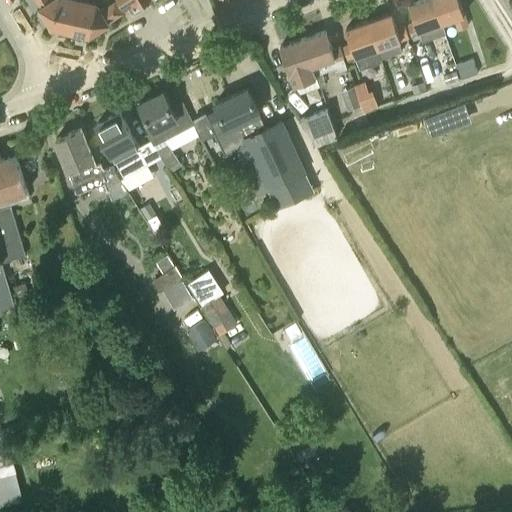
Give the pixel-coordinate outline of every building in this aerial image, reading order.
[(71,29),(77,0),(38,0),(41,4),(40,5),(52,24),(71,29)] [(90,0),(77,0),(71,29),(89,33),(109,21),(108,20),(122,12),(115,2),(102,10),(97,1),(90,0)] [(123,0),(129,9),(143,0),(123,0)] [(422,41),(442,34),(432,0),(412,0),(409,1),(416,21),(408,24),(412,36),(420,33),(422,41)] [(469,25),(460,0),(432,0),(442,34),(446,33),(442,21),(454,18),(458,29),(469,25)] [(399,41),(409,37),(405,25),(397,27),(392,11),(369,19),(382,57),(402,50),(399,41)] [(344,45),(348,58),(356,56),(360,68),(383,60),(382,57),(369,19),(346,27),(351,42),(344,45)] [(326,29),(303,37),(316,74),(338,67),(339,71),(347,68),(341,46),(333,49),(326,29)] [(303,37),(280,45),(294,85),(317,77),(316,76),(316,74),(303,37)] [(462,77),(477,72),(473,58),(457,64),(462,77)] [(316,76),(317,77),(320,86),(326,84),(322,74),(316,76)] [(341,91),(348,110),(361,105),(354,86),(341,91)] [(259,112),(248,87),(216,101),(227,127),(239,121),(246,136),(244,136),(268,187),(304,171),(280,120),(265,127),(259,112)] [(171,105),(164,89),(140,101),(153,129),(147,132),(154,144),(195,124),(183,100),(171,105)] [(375,93),(359,98),(363,111),(379,105),(375,93)] [(301,118),(314,137),(317,143),(336,137),(338,136),(328,108),(301,118)] [(120,110),(97,123),(124,176),(148,164),(120,110)] [(81,127),(56,137),(78,192),(105,181),(112,198),(129,191),(113,166),(104,169),(101,163),(96,165),(81,127)] [(167,140),(156,147),(168,167),(179,160),(167,140)] [(0,198),(27,190),(16,154),(2,158),(1,155),(0,155),(0,256),(2,262),(24,255),(10,205),(0,207),(0,198)] [(140,207),(143,212),(148,220),(157,214),(149,202),(140,207)] [(157,261),(163,270),(173,264),(167,255),(157,261)] [(2,262),(0,256),(0,306),(15,302),(2,262)] [(160,290),(184,276),(176,264),(152,278),(160,290)] [(213,278),(193,290),(219,333),(237,321),(219,293),(222,291),(213,278)] [(22,282),(13,285),(17,295),(25,293),(22,282)] [(202,346),(220,335),(208,316),(190,327),(202,346)] [(0,506),(28,500),(21,475),(17,476),(11,451),(0,454),(0,506)]
